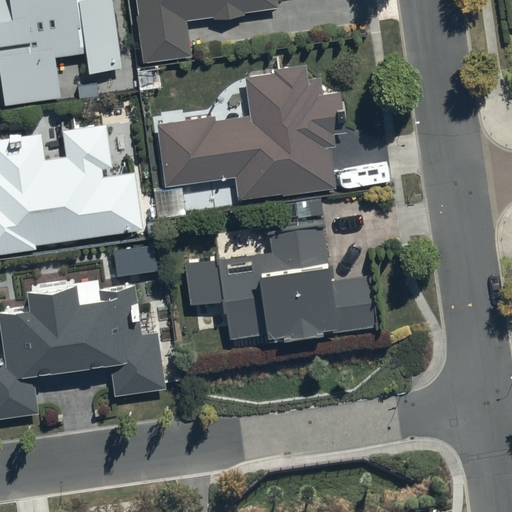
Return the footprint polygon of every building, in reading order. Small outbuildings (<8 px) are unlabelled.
[(0,0),(0,58),(5,99),(63,92),(58,50),(88,47),(90,65),(123,62),(114,0),(0,0)] [(136,0),(145,57),(193,50),(188,14),(214,10),(214,14),(246,9),(245,6),(280,1),(279,0),(136,0)] [(215,110),(158,117),(166,180),(237,171),(240,194),(337,182),(331,141),(336,141),(335,128),(347,126),(342,86),(324,88),(322,72),(309,73),(307,59),(275,63),(275,66),(246,70),(251,111),(216,115),(215,110)] [(0,247),(38,243),(38,240),(144,225),(136,167),(104,171),(103,164),(114,163),(108,120),(64,126),(68,152),(46,154),(43,128),(0,133),(0,247)] [(221,251),(185,256),(191,298),(224,294),(226,303),(228,302),(232,332),(285,325),(285,327),(327,322),(327,318),(339,316),(340,325),(380,320),(374,269),(336,274),(333,251),(329,251),(325,219),(270,226),(273,246),(221,253),(221,251)] [(0,308),(6,352),(0,352),(0,413),(40,407),(34,364),(110,354),(115,389),(167,382),(160,325),(145,328),(138,279),(117,282),(118,288),(101,290),(99,275),(86,277),(88,290),(81,291),(78,272),(30,279),(33,299),(0,303),(0,308)]
